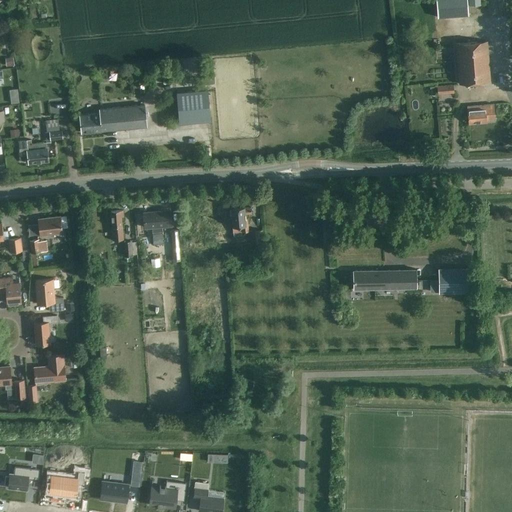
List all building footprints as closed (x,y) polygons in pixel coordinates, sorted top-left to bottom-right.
[(466,0),(436,0),(438,16),(467,14),(466,0)] [(487,40),(456,43),(459,83),(490,81),(487,40)] [(453,92),(453,84),(442,84),(436,85),(437,92),(453,92)] [(176,92),(179,123),(210,120),(207,89),(176,92)] [(100,112),(80,114),(82,132),(105,130),(146,126),(144,104),(103,108),(100,108),(100,112)] [(494,119),(493,104),(466,106),(467,123),(486,122),(486,119),(494,119)] [(0,121),(4,121),(4,116),(10,115),(9,106),(0,107),(0,121)] [(61,130),(49,131),(50,139),(62,138),(61,130)] [(26,140),(18,140),(20,158),(28,157),(29,163),(48,161),(47,147),(46,142),(31,144),(31,139),(26,140)] [(230,215),(231,214),(233,232),(248,231),(247,218),(245,218),(245,213),(251,213),(251,206),(244,207),(244,206),(231,208),(231,209),(229,209),(230,215)] [(123,210),(110,211),(113,240),(123,239),(121,216),(123,216),(123,210)] [(169,210),(144,212),(145,227),(152,227),(153,240),(163,239),(162,232),(159,232),(158,226),(170,225),(169,210)] [(62,232),(60,216),(38,218),(40,235),(62,232)] [(170,230),(173,261),(180,260),(178,229),(170,230)] [(261,231),(253,231),(254,245),(256,245),(262,245),(261,231)] [(20,237),(8,239),(10,252),(22,250),(20,237)] [(38,239),(30,240),(31,252),(39,251),(38,239)] [(262,245),(256,245),(257,262),(264,261),(263,245),(262,245)] [(475,291),(474,267),(438,268),(439,292),(475,291)] [(416,287),(416,269),(384,269),(384,271),(378,271),(378,269),(353,270),(354,289),(416,287)] [(12,277),(0,277),(0,285),(0,292),(6,291),(7,303),(21,302),(19,281),(12,281),(12,277)] [(37,304),(48,303),(49,311),(64,310),(63,297),(54,297),(52,278),(35,280),(37,304)] [(34,323),(35,344),(50,343),(49,322),(57,321),(56,315),(43,316),(43,322),(34,323)] [(49,365),(34,367),(35,382),(65,379),(63,354),(48,355),(49,365)] [(11,383),(10,366),(0,366),(0,384),(5,384),(5,389),(15,388),(16,398),(25,397),(23,380),(14,380),(14,383),(11,383)] [(36,385),(28,385),(29,401),(37,401),(36,385)] [(227,462),(228,454),(208,453),(207,461),(227,462)] [(6,475),(4,485),(8,485),(8,488),(26,490),(27,487),(28,478),(38,479),(38,476),(39,469),(14,466),(13,474),(10,474),(9,476),(6,475)] [(51,475),(49,493),(75,496),(77,483),(84,484),(85,472),(78,471),(77,478),(51,475)] [(139,486),(140,473),(132,472),(131,485),(139,486)] [(102,481),(100,499),(126,502),(128,484),(102,481)] [(195,481),(193,497),(200,497),(199,511),(211,511),(221,511),(223,497),(207,495),(208,483),(195,481)] [(151,487),(149,505),(175,508),(177,490),(151,487)]
